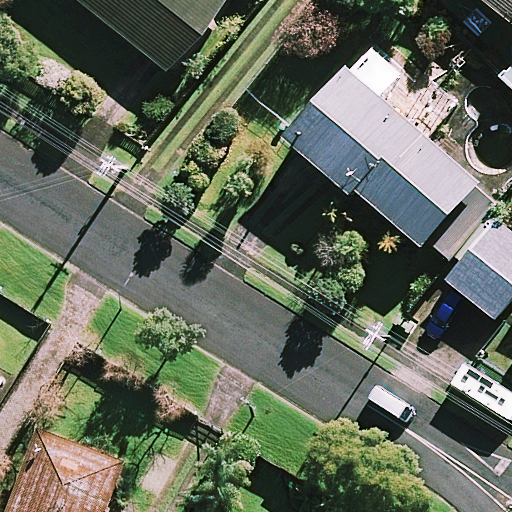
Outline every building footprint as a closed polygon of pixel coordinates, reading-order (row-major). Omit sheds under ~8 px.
[(239,0),(79,0),(177,78),(239,0)] [(511,0),(480,0),(511,24),(511,0)] [(403,79),(373,52),(291,145),(354,200),(359,194),(426,253),(482,188),(384,102),(403,79)] [(511,305),(511,236),(495,223),(449,285),(499,323),(511,305)] [(111,511),(126,474),(39,442),(12,511),(111,511)]
